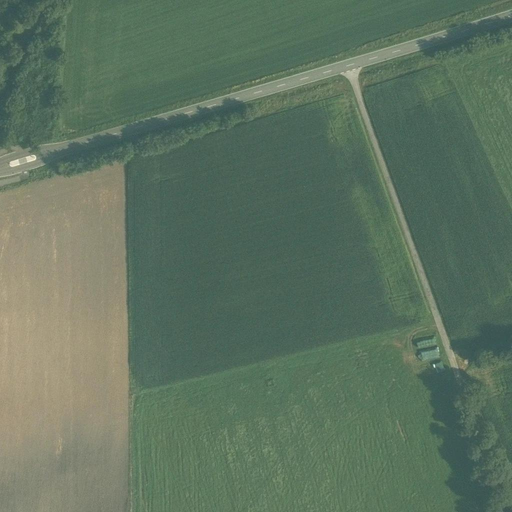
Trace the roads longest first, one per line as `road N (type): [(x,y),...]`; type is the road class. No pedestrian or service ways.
road 1 (unclassified): [(505,511),(348,65)]
road 2 (tertiary): [(0,167),(348,65)]
road 3 (tertiary): [(348,65),(511,15)]
